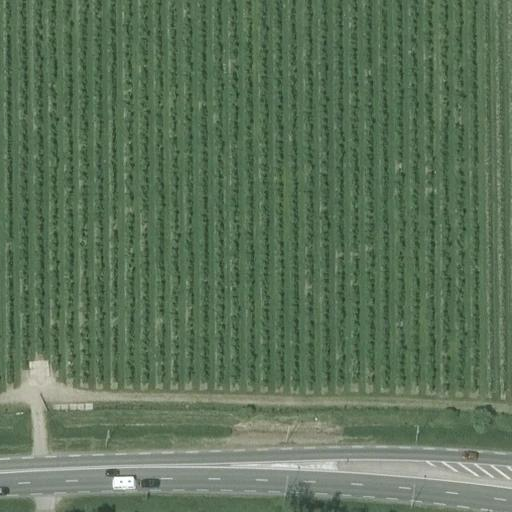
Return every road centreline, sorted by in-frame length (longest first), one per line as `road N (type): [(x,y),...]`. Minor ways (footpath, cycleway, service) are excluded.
road 1 (primary): [(243,468),(511,502)]
road 2 (primary): [(511,464),(359,452),(243,468)]
road 3 (primary): [(243,468),(0,475)]
